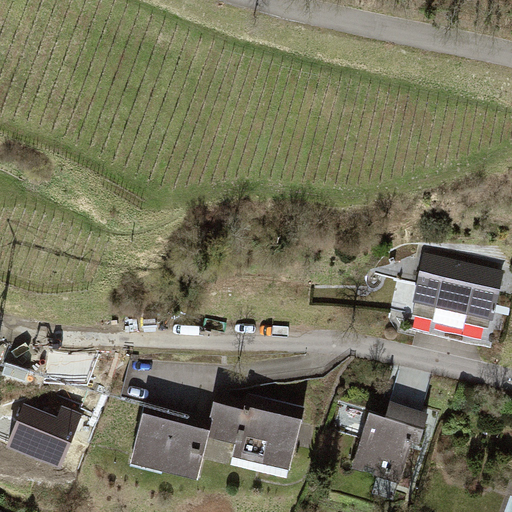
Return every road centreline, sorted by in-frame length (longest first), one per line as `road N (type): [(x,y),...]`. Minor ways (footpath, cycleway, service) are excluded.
road 1 (residential): [(0,330),(355,341),(511,379)]
road 2 (unclassified): [(511,54),(265,0)]
